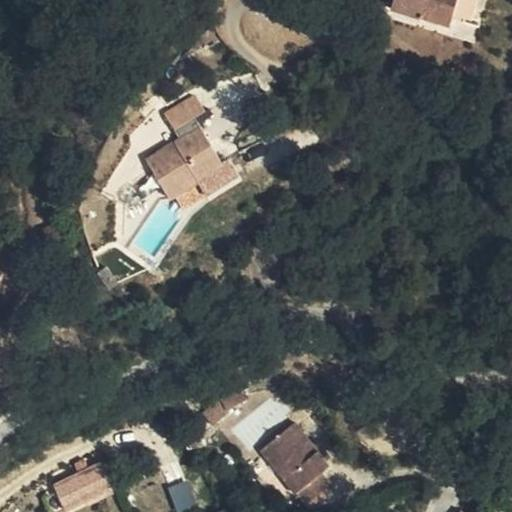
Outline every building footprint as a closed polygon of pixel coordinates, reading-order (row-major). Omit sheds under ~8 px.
[(392,0),(390,9),(449,27),(456,0),(392,0)] [(222,162),(199,126),(194,117),(204,111),(196,97),(167,115),(180,137),(146,158),(156,175),(148,181),(153,188),(161,183),(170,199),(198,182),(206,194),(239,173),(229,157),(222,162)] [(180,215),(208,199),(206,194),(198,182),(170,199),(178,214),(180,215)] [(106,266),(98,272),(110,289),(117,283),(106,266)] [(243,401),(242,399),(238,389),(222,397),(227,408),(243,401)] [(213,426),(215,424),(229,412),(227,408),(222,397),(221,396),(202,412),(213,426)] [(295,422),(260,450),(295,493),(297,492),(309,507),(334,488),(321,473),(329,466),(295,422)] [(55,490),(63,511),(72,511),(84,507),(116,494),(105,469),(55,490)] [(114,500),(112,496),(84,507),(86,511),(114,500)]
